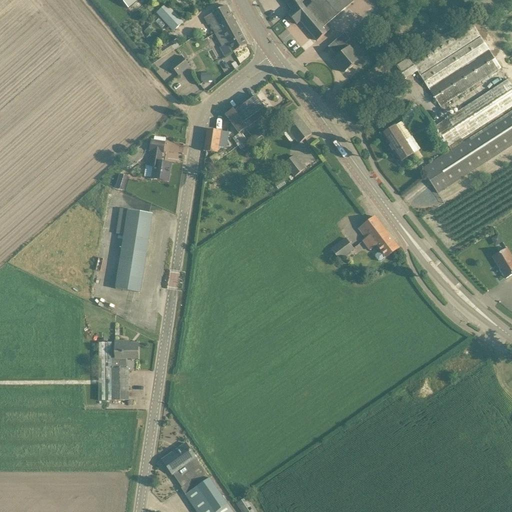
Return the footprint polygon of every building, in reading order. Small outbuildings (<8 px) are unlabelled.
[(121,0),(129,9),(140,0),(121,0)] [(284,0),(292,10),(288,14),(297,25),(300,22),(317,41),(330,30),(326,26),(354,2),(352,0),(284,0)] [(173,33),(183,23),(167,4),(156,14),(173,33)] [(217,33),(235,23),(226,6),(218,11),(212,13),(216,21),(211,24),(217,33)] [(450,107),(447,103),(501,68),(469,19),(397,67),(405,79),(417,71),(443,111),(450,107)] [(234,52),(247,45),(235,23),(217,33),(224,46),(229,44),(234,52)] [(345,33),(332,44),(330,46),(339,57),(334,61),(335,62),(334,64),(338,68),(340,67),(344,73),(360,59),(346,43),(350,40),(345,33)] [(179,76),(190,67),(182,56),(171,65),(179,76)] [(436,127),(451,151),(422,170),(438,193),(511,145),(511,85),(508,79),(436,127)] [(226,115),(233,125),(239,134),(232,139),(237,146),(236,146),(237,148),(247,141),(241,133),(247,128),(248,129),(249,129),(248,127),(268,113),(256,96),(235,112),(233,110),(226,115)] [(294,111),(281,121),(298,144),(300,143),(312,134),(294,111)] [(412,137),(411,137),(402,123),(402,122),(396,126),(382,135),(400,163),(421,149),(412,137)] [(264,124),(250,134),(255,141),(269,131),(264,124)] [(226,147),(228,133),(221,132),(217,131),(207,130),(204,152),(214,153),(218,153),(219,146),(226,147)] [(154,167),(152,179),(168,182),(171,164),(161,162),(162,152),(164,152),(165,143),(152,141),(150,150),(153,151),(151,166),(154,167)] [(294,178),(305,169),(294,156),(284,164),(294,178)] [(129,177),(120,174),(115,188),(124,191),(129,177)] [(143,213),(128,210),(124,237),(116,290),(141,293),(153,214),(143,213)] [(362,242),(370,251),(376,246),(380,251),(376,255),(376,257),(379,262),(382,262),(391,255),(399,248),(375,217),(367,223),(359,229),(366,238),(362,242)] [(346,238),(346,239),(331,250),(339,261),(354,250),(346,238)] [(511,257),(507,249),(493,257),(506,279),(511,275),(511,257)] [(116,343),(116,359),(112,359),(112,343),(99,343),(99,401),(128,401),(128,369),(126,369),(126,359),(138,359),(138,344),(127,344),(127,342),(117,342),(116,343)] [(186,444),(163,460),(172,474),(173,474),(182,488),(181,489),(186,496),(210,479),(196,458),(192,452),(186,444)] [(232,511),(210,479),(186,496),(197,511),(232,511)] [(257,511),(248,497),(236,504),(241,511),(257,511)]
